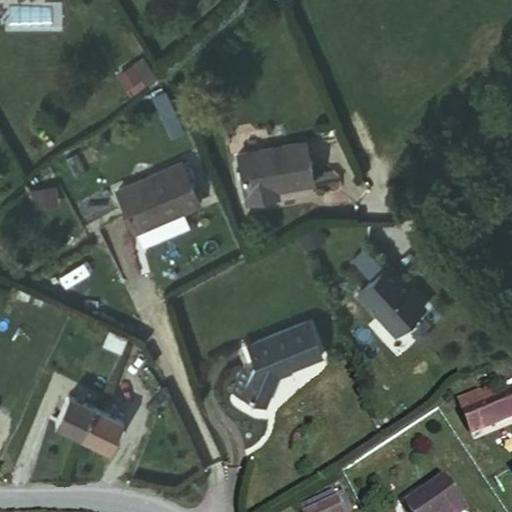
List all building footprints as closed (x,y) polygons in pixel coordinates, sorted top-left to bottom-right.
[(115,73),(129,94),(156,78),(143,56),(115,73)] [(305,139),(237,153),(247,202),(270,197),(269,189),(313,181),(305,139)] [(178,169),(116,203),(137,238),(198,206),(178,169)] [(31,207),(58,206),(57,186),(31,187),(31,207)] [(366,271),(378,259),(364,245),(352,258),(366,271)] [(400,277),(388,264),(358,293),(396,333),(424,306),(398,279),(400,277)] [(311,317),(252,345),(260,363),(256,372),(248,369),(240,391),(272,403),(284,371),(327,351),(311,317)] [(511,394),(463,414),(471,435),(511,418),(511,394)] [(82,436),(93,409),(68,396),(55,424),(82,436)] [(120,422),(93,409),(82,436),(108,448),(120,422)] [(463,511),(443,478),(404,500),(410,511),(463,511)] [(335,511),(331,501),(303,511),(335,511)]
